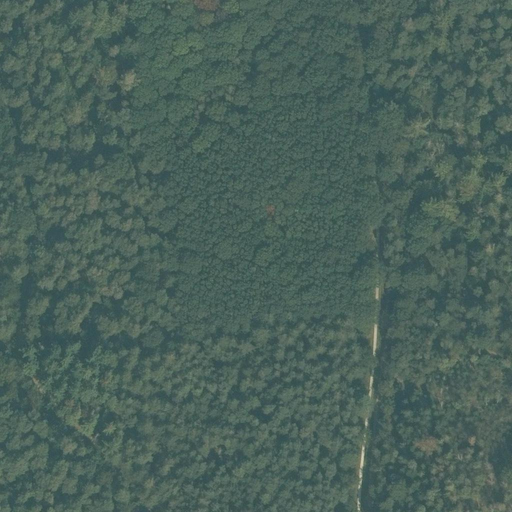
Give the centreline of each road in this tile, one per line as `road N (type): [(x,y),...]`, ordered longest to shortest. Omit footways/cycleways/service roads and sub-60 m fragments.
road 1 (track): [(369,511),(389,276),(376,88),(361,0)]
road 2 (track): [(17,154),(137,162),(184,145),(359,43)]
road 3 (track): [(377,330),(167,354),(16,352)]
road 4 (track): [(13,358),(25,304),(17,154)]
road 5 (track): [(36,386),(145,508)]
